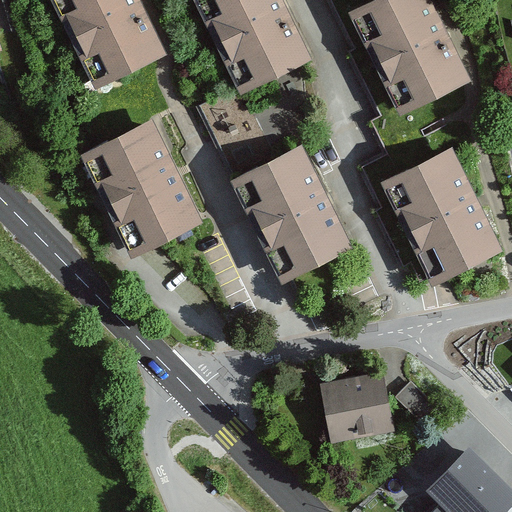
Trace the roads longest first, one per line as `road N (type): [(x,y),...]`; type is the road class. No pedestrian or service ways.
road 1 (residential): [(297,0),(346,132),(337,159),(420,320)]
road 2 (residential): [(237,361),(140,263),(121,258),(75,158)]
road 3 (tertiary): [(0,193),(184,382)]
road 4 (residential): [(295,343),(195,140)]
road 5 (tertiary): [(184,382),(308,511)]
road 6 (residential): [(420,320),(511,431)]
road 7 (residential): [(420,320),(295,343)]
